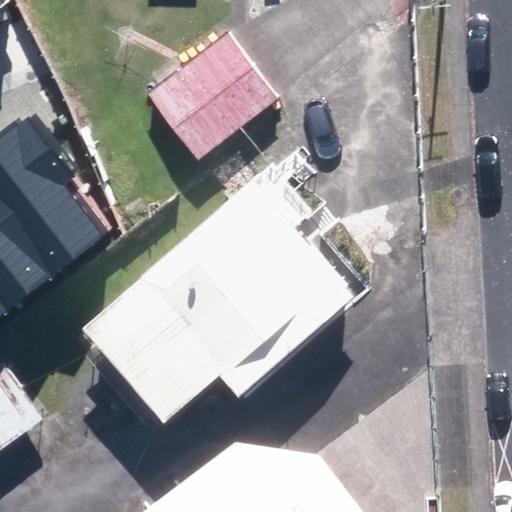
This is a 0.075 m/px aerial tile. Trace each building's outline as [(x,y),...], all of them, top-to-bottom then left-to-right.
[(226,33),(149,92),(201,159),(278,99),(226,33)] [(18,118),(0,132),(0,206),(53,274),(107,231),(18,118)] [(262,176),(82,339),(161,426),(219,373),(243,400),(366,289),(262,176)] [(0,206),(0,299),(7,309),(53,274),(0,206)] [(0,360),(0,359),(0,456),(47,422),(0,360)] [(350,511),(326,471),(236,458),(166,511),(350,511)]
